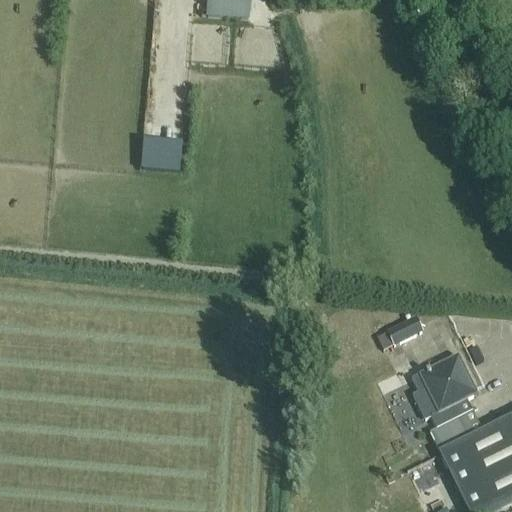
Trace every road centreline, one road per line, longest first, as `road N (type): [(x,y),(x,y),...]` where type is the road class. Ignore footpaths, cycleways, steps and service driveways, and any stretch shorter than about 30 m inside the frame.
road 1 (track): [(0,254),(324,285),(511,314)]
road 2 (track): [(511,223),(400,0)]
